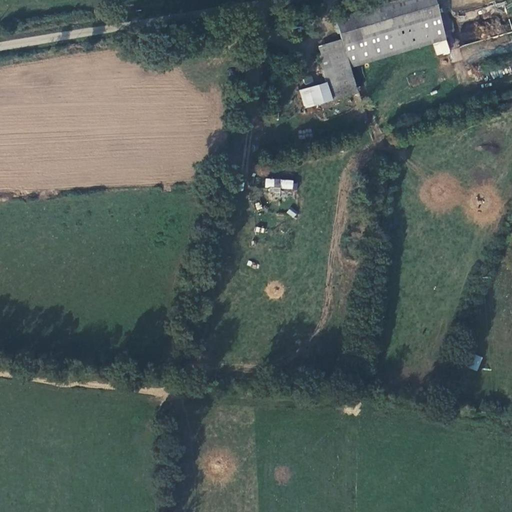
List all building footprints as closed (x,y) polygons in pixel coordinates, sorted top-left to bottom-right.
[(333,20),(339,41),(349,67),(443,40),(430,0),(398,0),(387,3),(333,20)] [(511,29),(511,28),(509,20),(500,23),(498,18),(477,26),(482,40),(511,29)] [(330,67),(321,71),(325,83),(330,99),(356,91),(349,67),(339,41),(324,45),(330,67)] [(302,108),(330,99),(325,83),(297,91),(302,108)] [(265,187),(293,188),(293,179),(265,178),(265,187)] [(478,370),(482,357),(468,352),(463,365),(478,370)]
